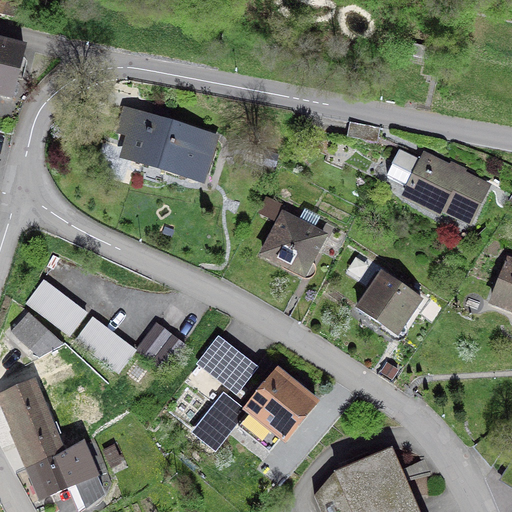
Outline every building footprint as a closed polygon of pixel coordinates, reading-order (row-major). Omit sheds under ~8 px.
[(0,0),(0,12),(13,16),(16,4),(0,0)] [(416,57),(420,40),(402,36),(398,53),(416,57)] [(0,43),(0,93),(12,96),(23,49),(0,43)] [(199,180),(213,137),(166,123),(167,121),(152,116),(152,118),(137,114),(132,131),(134,131),(126,158),(199,180)] [(350,123),(347,136),(377,142),(379,128),(350,123)] [(451,171),(423,157),(421,161),(399,150),(387,177),(409,187),(405,196),(440,213),(443,207),(471,221),(487,187),(460,174),(461,172),(453,168),(451,171)] [(263,254),(284,265),(285,263),(305,273),(324,236),(283,215),(263,254)] [(511,262),(508,261),(492,301),(511,308),(511,262)] [(396,335),(421,299),(382,273),(358,309),(396,335)] [(44,281),(28,303),(70,335),(86,313),(44,281)] [(29,312),(11,332),(39,358),(64,344),(29,312)] [(93,318),(77,340),(119,372),(135,350),(93,318)] [(165,372),(185,346),(156,324),(136,350),(165,372)] [(218,339),(199,364),(236,393),(255,369),(218,339)] [(277,371),(246,409),(286,441),(316,403),(302,392),(302,389),(294,382),(291,383),(277,371)] [(11,433),(26,468),(31,467),(62,454),(54,436),(60,434),(56,424),(50,426),(32,382),(1,395),(16,431),(11,433)] [(208,440),(236,405),(225,396),(197,431),(208,440)] [(476,444),(493,464),(511,435),(502,423),(476,444)] [(31,467),(26,468),(39,500),(96,477),(81,442),(62,454),(31,467)] [(110,466),(120,461),(114,449),(105,454),(110,466)] [(391,449),(332,474),(347,511),(418,511),(411,495),(391,449)] [(511,458),(501,476),(511,483),(511,458)] [(290,468),(281,461),(267,477),(276,485),(290,468)] [(347,511),(332,474),(314,496),(320,511),(347,511)]
